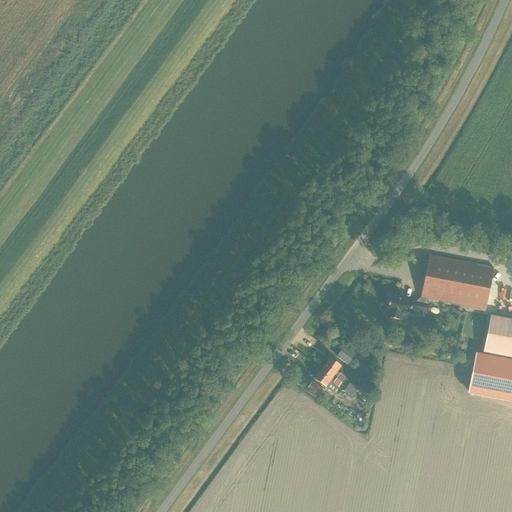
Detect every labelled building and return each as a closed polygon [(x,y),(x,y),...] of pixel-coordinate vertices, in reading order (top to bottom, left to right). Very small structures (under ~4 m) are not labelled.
[(485,312),(486,304),(493,268),(430,255),(420,302),(418,304),(412,303),(413,302),(387,297),(385,309),(388,310),(386,317),(398,319),(400,312),(408,314),(409,309),(425,312),(427,300),(485,312)] [(483,354),(511,359),(511,319),(491,315),(483,354)] [(344,347),(337,356),(348,365),(355,355),(344,347)] [(511,401),(511,360),(478,354),(470,394),(511,401)] [(322,369),(341,383),(345,378),(337,372),(341,366),(330,358),(322,369)] [(341,383),(322,369),(314,379),(326,388),(330,381),(338,387),(341,383)] [(357,388),(348,381),(343,388),(353,395),(357,388)] [(320,397),(324,391),(313,382),(308,389),(320,397)]
